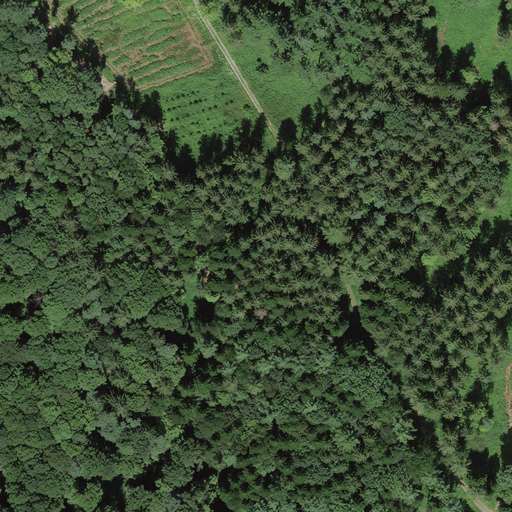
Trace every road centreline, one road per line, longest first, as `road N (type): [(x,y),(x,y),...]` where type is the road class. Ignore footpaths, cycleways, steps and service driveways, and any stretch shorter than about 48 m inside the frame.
road 1 (track): [(197,0),(290,155),(343,277),(438,444),(500,511)]
road 2 (unknown): [(8,0),(49,84),(93,352),(45,402),(37,511)]
